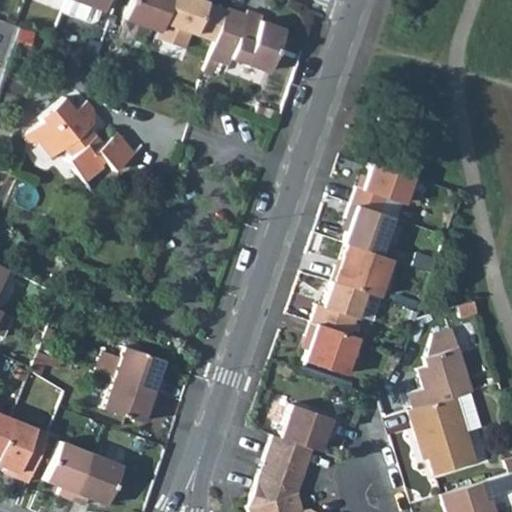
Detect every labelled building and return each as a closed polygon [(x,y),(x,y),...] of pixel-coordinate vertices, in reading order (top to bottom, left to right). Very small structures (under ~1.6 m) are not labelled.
[(96,9),(70,0),(62,0),(59,11),(87,22),(92,19),(96,9)] [(70,0),(96,9),(99,11),(103,0),(70,0)] [(127,0),(120,18),(155,32),(166,0),(127,0)] [(189,34),(194,36),(212,42),(223,9),(205,3),(204,2),(204,1),(200,0),(166,0),(155,32),(153,38),(184,49),(189,34)] [(216,60),(224,63),(241,14),(224,8),(223,9),(212,42),(206,57),(216,60)] [(229,57),(266,70),(281,28),(258,20),(260,15),(244,9),(242,14),(241,14),(224,63),(227,64),(229,57)] [(201,71),(211,75),(216,60),(206,57),(201,71)] [(36,142),(47,157),(59,147),(65,155),(61,158),(81,182),(99,166),(97,164),(101,160),(110,170),(131,153),(114,132),(99,144),(85,126),(90,122),(91,108),(84,100),(72,110),(61,96),(36,117),(39,121),(20,136),(25,142),(36,142)] [(377,123),(394,129),(401,110),(383,104),(377,123)] [(394,202),(400,204),(410,176),(369,162),(364,175),(359,190),(354,188),(349,202),(378,212),(383,198),(394,202)] [(354,188),(359,190),(364,175),(359,173),(354,188)] [(378,212),(389,216),(394,202),(383,198),(378,212)] [(344,243),(376,254),(389,216),(378,212),(349,202),(344,217),(350,218),(344,233),(341,242),(344,243)] [(339,231),(344,233),(350,218),(344,217),(339,231)] [(362,291),(375,296),(387,258),(376,254),(344,243),(336,265),(334,264),(328,280),(362,291)] [(308,320),(347,334),(354,314),(362,291),(328,280),(319,305),(314,303),(308,320)] [(375,296),(362,291),(354,314),(369,319),(377,297),(375,296)] [(453,306),(456,317),(474,311),(471,300),(453,306)] [(301,360),(341,375),(354,336),(348,334),(347,334),(308,320),(303,335),(309,336),(304,349),(301,360)] [(467,391),(467,390),(448,328),(429,334),(422,355),(420,356),(423,365),(414,368),(420,388),(405,392),(410,408),(452,395),(467,391)] [(30,343),(37,345),(41,335),(34,333),(30,343)] [(299,347),(304,349),(309,336),(303,335),(299,347)] [(109,376),(156,392),(161,378),(153,375),(159,358),(119,345),(115,356),(98,350),(92,370),(109,376)] [(9,376),(22,382),(27,370),(14,363),(9,376)] [(300,371),(348,387),(349,383),(302,366),(300,371)] [(98,408),(138,421),(144,403),(151,406),(156,392),(109,376),(98,408)] [(452,395),(463,430),(478,426),(467,391),(452,395)] [(431,474),(472,461),(463,430),(452,395),(410,408),(405,410),(415,440),(420,438),(425,456),(431,474)] [(335,420),(287,403),(275,436),(308,447),(316,450),(322,432),(330,435),(335,420)] [(45,432),(8,418),(0,436),(0,466),(3,467),(12,471),(10,476),(25,482),(45,432)] [(275,436),(270,434),(245,506),(246,511),(314,511),(306,508),(299,510),(293,491),(308,447),(275,436)] [(415,440),(420,458),(425,456),(420,438),(415,440)] [(55,494),(68,499),(87,453),(56,440),(40,479),(58,486),(55,494)] [(85,497),(102,504),(118,465),(87,453),(68,499),(82,504),(85,497)] [(505,472),(511,470),(511,455),(501,459),(505,472)] [(1,472),(10,476),(12,471),(3,467),(1,472)] [(494,511),(484,479),(438,493),(443,511),(494,511)]
